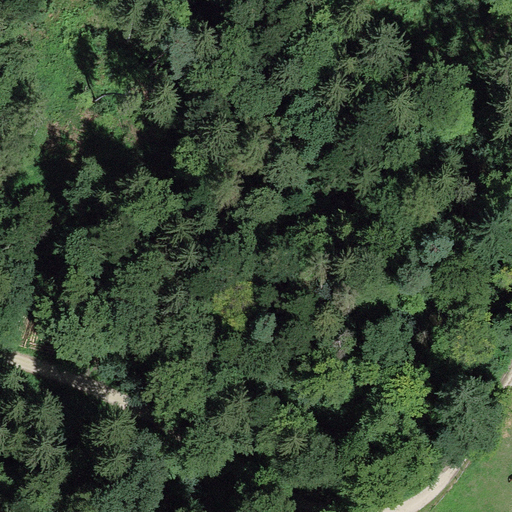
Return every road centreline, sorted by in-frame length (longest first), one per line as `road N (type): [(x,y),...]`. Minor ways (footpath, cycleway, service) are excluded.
road 1 (track): [(353,511),(300,498),(212,439),(0,353)]
road 2 (track): [(511,382),(472,447),(423,498),(392,511)]
